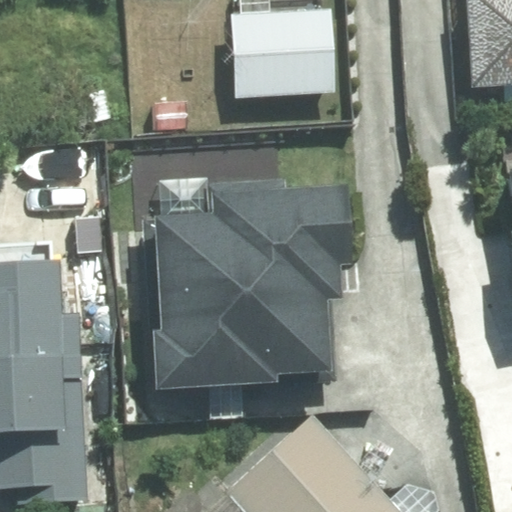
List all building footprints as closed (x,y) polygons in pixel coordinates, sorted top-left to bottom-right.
[(511,0),(462,0),(467,86),(511,83),(511,0)] [(335,12),(239,15),(242,97),(338,93),(335,12)] [(213,216),(149,220),(160,391),(286,384),(285,376),(341,372),(336,301),(352,300),(350,267),(362,266),(356,184),(293,188),(293,178),(211,183),(213,216)] [(0,507),(95,502),(85,314),(69,315),(66,261),(0,264),(0,507)] [(405,511),(319,417),(234,494),(250,511),(405,511)]
